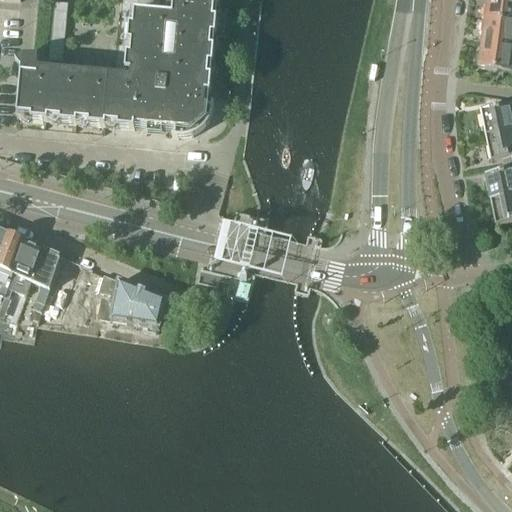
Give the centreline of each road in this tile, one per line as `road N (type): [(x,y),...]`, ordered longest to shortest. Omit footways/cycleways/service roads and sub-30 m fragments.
road 1 (tertiary): [(371,276),(0,190)]
road 2 (residential): [(505,511),(461,461),(399,279)]
road 3 (residential): [(458,246),(440,167),(437,87),(448,0)]
road 4 (tertiary): [(406,42),(392,64),(371,276)]
road 5 (tertiary): [(399,279),(408,230),(406,42)]
road 6 (residential): [(0,141),(182,160)]
